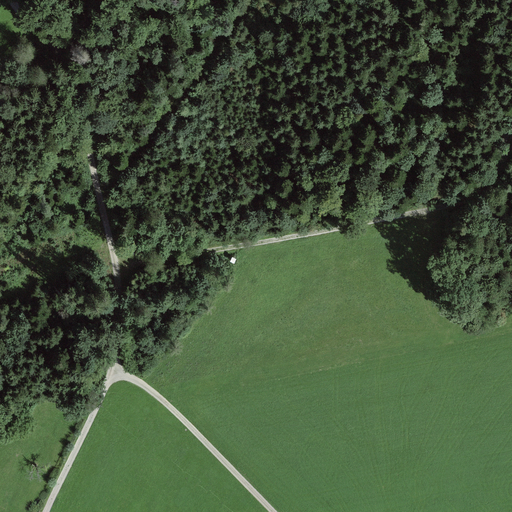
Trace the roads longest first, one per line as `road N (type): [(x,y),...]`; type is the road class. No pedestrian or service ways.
road 1 (track): [(259,511),(112,355),(119,272),(98,192),(51,66),(6,0)]
road 2 (track): [(511,131),(495,171),(467,198),(119,272)]
road 3 (track): [(98,192),(253,0)]
road 4 (track): [(42,511),(112,355)]
